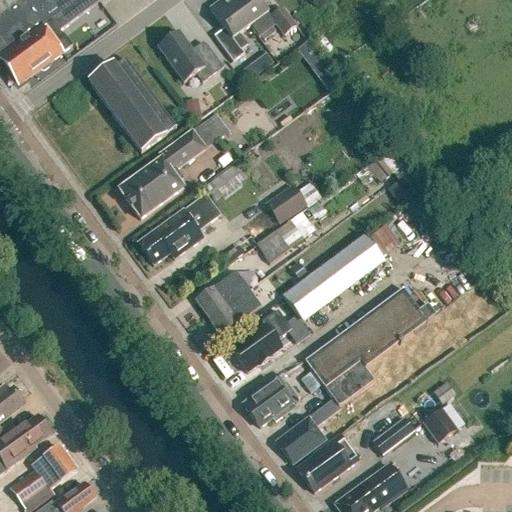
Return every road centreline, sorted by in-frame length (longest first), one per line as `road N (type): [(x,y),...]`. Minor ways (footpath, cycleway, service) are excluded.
road 1 (secondary): [(272,511),(0,139)]
road 2 (unclassified): [(137,511),(0,325)]
road 3 (residential): [(0,123),(167,0)]
